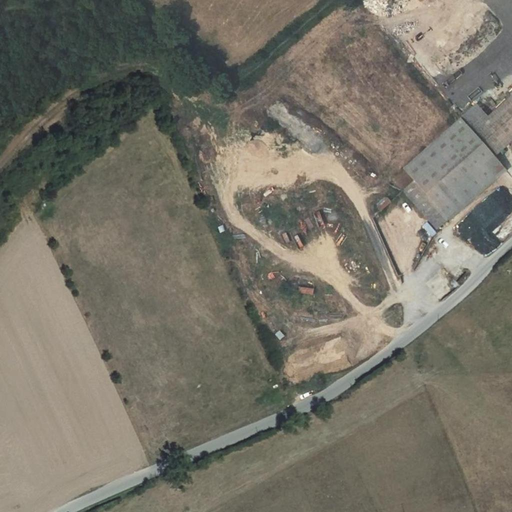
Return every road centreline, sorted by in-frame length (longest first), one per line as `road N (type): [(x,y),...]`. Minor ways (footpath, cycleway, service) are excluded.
road 1 (unclassified): [(511,241),(335,387),(78,511)]
road 2 (track): [(122,0),(149,13),(197,63),(247,76),(338,0)]
